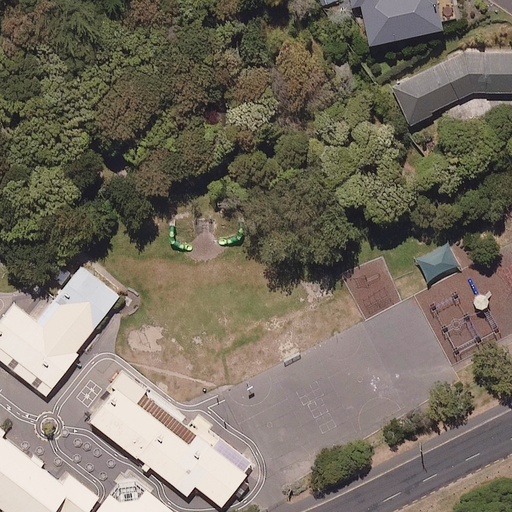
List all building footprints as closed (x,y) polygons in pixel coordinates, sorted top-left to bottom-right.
[(359,0),(362,0),(371,36),(444,21),(443,17),(457,14),(453,0),(351,0),(352,2),(359,0)] [(511,51),(470,49),(394,85),(411,121),(432,111),(431,109),(473,89),(511,89),(511,51)] [(459,264),(448,240),(418,254),(429,279),(459,264)] [(93,343),(21,286),(0,312),(0,324),(66,376),(93,343)] [(256,466),(134,369),(103,407),(226,504),(256,466)] [(71,511),(97,479),(0,402),(0,480),(40,511),(71,511)] [(168,511),(173,507),(128,469),(92,511),(168,511)]
